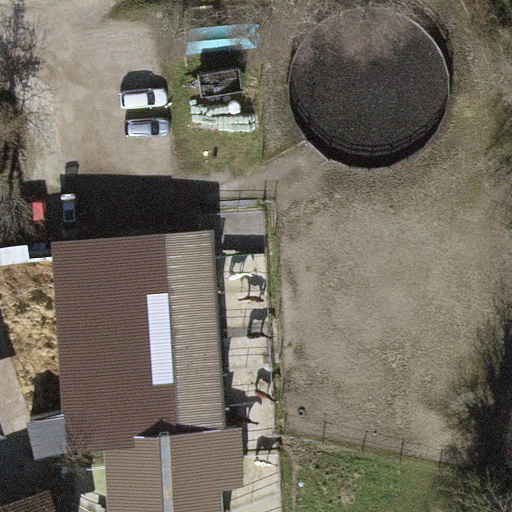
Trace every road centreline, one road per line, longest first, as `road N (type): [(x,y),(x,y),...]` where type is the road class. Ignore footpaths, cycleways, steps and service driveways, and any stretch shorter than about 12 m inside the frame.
road 1 (track): [(0,24),(54,32),(108,95),(114,219)]
road 2 (track): [(0,465),(31,454),(0,359)]
